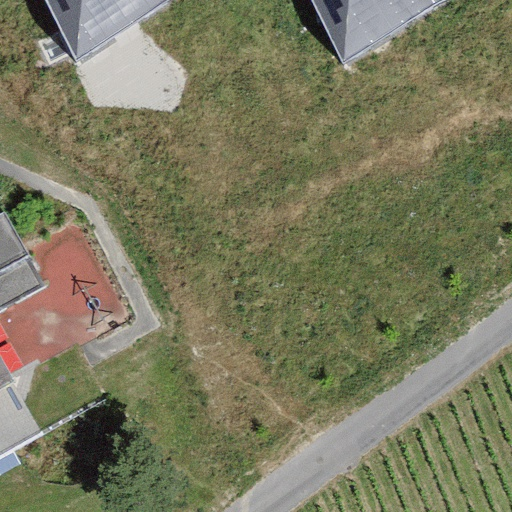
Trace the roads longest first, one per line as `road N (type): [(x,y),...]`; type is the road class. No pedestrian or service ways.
road 1 (unknown): [(0,41),(75,108),(264,511)]
road 2 (residential): [(511,344),(293,511)]
